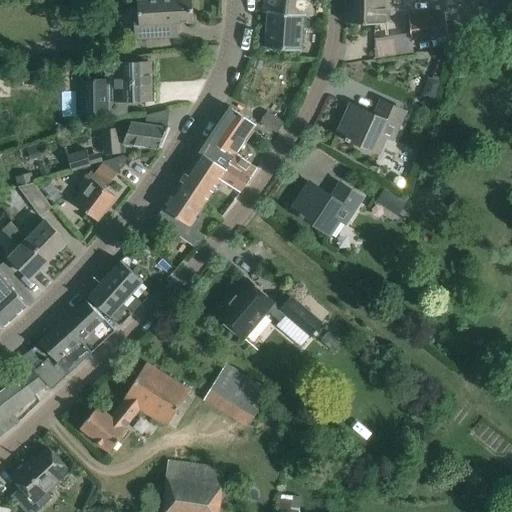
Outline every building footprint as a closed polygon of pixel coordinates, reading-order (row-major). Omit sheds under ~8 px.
[(191,0),(138,0),(139,0),(139,10),(134,10),(135,38),(178,36),(177,22),(193,21),(191,0)] [(268,11),(265,47),(301,50),(304,15),(309,15),(310,0),(263,0),(263,11),(268,11)] [(345,0),(345,22),(368,22),(385,23),(384,0),(345,0)] [(410,19),(412,37),(447,33),(445,15),(410,19)] [(62,66),(61,54),(43,57),(45,68),(62,66)] [(115,63),(106,63),(106,76),(108,76),(109,99),(116,99),(131,99),(151,98),(151,62),(131,63),(115,63)] [(81,77),(82,114),(109,113),(109,99),(108,76),(106,76),(81,77)] [(430,79),(425,97),(435,100),(440,82),(430,79)] [(338,133),(346,137),(379,151),(386,136),(392,139),(404,111),(381,100),(374,115),(350,104),(338,133)] [(230,107),(201,151),(246,182),(247,182),(257,167),(236,153),(256,124),(230,107)] [(266,111),(260,121),(277,132),(283,122),(266,111)] [(103,140),(105,153),(125,152),(124,144),(159,149),(168,126),(132,121),(124,138),(121,138),(120,127),(101,129),(103,140)] [(39,142),(26,146),(30,158),(43,154),(39,142)] [(87,149),(67,155),(71,171),(91,165),(87,149)] [(175,188),(203,206),(208,198),(213,201),(221,189),(216,186),(221,178),(240,191),(246,182),(201,151),(175,188)] [(74,202),(81,207),(97,220),(115,196),(106,188),(128,157),(123,155),(103,162),(95,172),(92,169),(79,186),(84,189),(74,202)] [(18,186),(19,186),(33,182),(30,172),(15,176),(18,186)] [(33,182),(19,186),(40,215),(51,207),(33,182)] [(309,182),(292,207),(299,213),(335,237),(345,222),(345,223),(362,197),(340,182),(331,196),(309,182)] [(155,218),(195,246),(205,235),(197,230),(202,222),(196,217),(203,206),(175,188),(162,208),(155,218)] [(377,199),(398,213),(405,203),(384,189),(377,199)] [(26,224),(19,231),(27,238),(49,259),(67,241),(45,219),(33,231),(26,224)] [(9,256),(17,264),(31,278),(49,259),(27,238),(19,231),(11,222),(3,230),(19,246),(9,256)] [(120,260),(88,296),(120,325),(132,312),(122,303),(143,280),(120,260)] [(0,324),(2,327),(27,304),(14,289),(0,270),(0,324)] [(215,315),(243,338),(274,302),(247,278),(215,315)] [(279,310),(309,335),(321,321),(291,295),(279,310)] [(86,298),(62,320),(91,352),(115,330),(86,298)] [(47,358),(34,370),(51,388),(68,373),(69,372),(91,352),(62,320),(39,342),(58,361),(54,365),(47,358)] [(80,427),(96,440),(110,452),(128,430),(125,427),(140,408),(167,425),(189,389),(146,362),(124,398),(125,399),(111,416),(98,405),(80,427)] [(204,398),(221,408),(249,426),(270,392),(242,374),(225,364),(204,398)] [(0,386),(0,426),(4,432),(19,421),(13,413),(34,398),(32,395),(45,386),(31,367),(18,377),(16,374),(0,386)] [(21,485),(10,495),(24,510),(29,511),(35,511),(52,496),(47,491),(69,470),(47,447),(25,467),(23,465),(12,475),(21,485)] [(161,511),(218,511),(225,468),(168,460),(161,511)]
